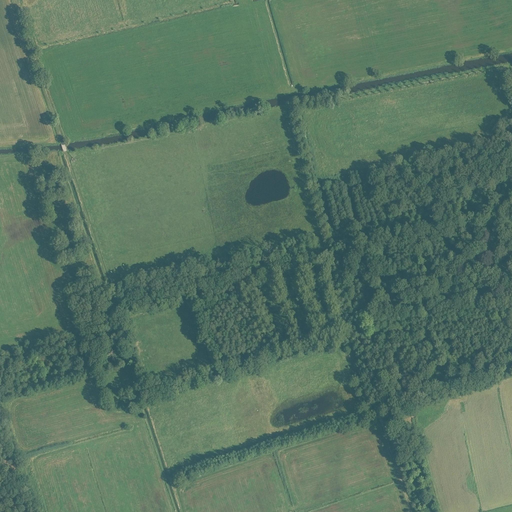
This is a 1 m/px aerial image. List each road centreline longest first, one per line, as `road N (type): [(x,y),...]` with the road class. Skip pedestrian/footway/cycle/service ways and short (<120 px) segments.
road 1 (track): [(345,336),(144,395),(14,0)]
road 2 (track): [(353,334),(294,108),(507,67),(511,82)]
road 3 (track): [(380,421),(511,377)]
